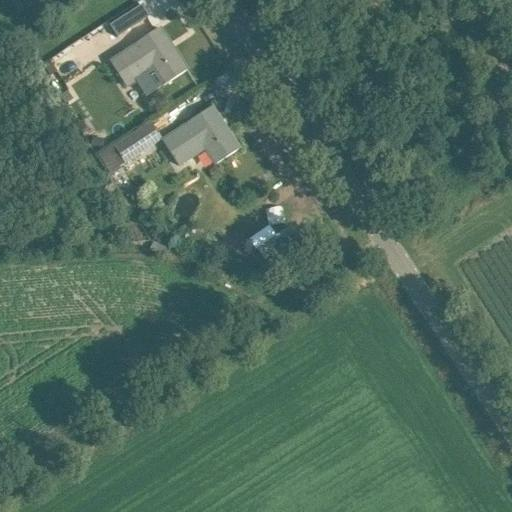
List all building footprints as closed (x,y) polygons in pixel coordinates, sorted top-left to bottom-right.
[(109,26),(117,38),(133,27),(125,16),(109,26)] [(187,71),(159,29),(136,44),(137,45),(110,63),(127,88),(153,70),(163,86),(187,71)] [(44,67),(50,78),(78,58),(71,49),(55,60),(44,67)] [(239,150),(211,108),(188,123),(189,124),(162,142),(179,167),(205,149),(215,165),(239,150)] [(96,158),(107,174),(124,163),(125,164),(161,140),(150,123),(113,147),(96,158)] [(103,141),(92,139),(91,146),(102,148),(103,141)] [(278,253),(298,240),(278,210),(248,230),(261,250),(271,243),(278,253)]
